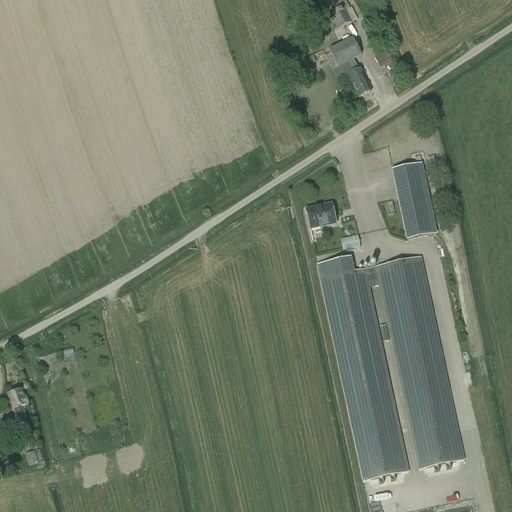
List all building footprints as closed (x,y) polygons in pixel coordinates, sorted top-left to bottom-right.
[(350,9),(344,0),(315,0),(327,22),(332,20),(337,30),(357,20),(351,8),(350,9)] [(359,69),(358,70),(353,60),(361,56),(352,38),(328,50),(330,54),(324,57),(336,81),(346,76),(358,98),(371,92),(359,69)] [(373,58),(379,69),(391,64),(385,52),(373,58)] [(392,171),(407,241),(436,234),(421,165),(392,171)] [(310,230),(335,224),(331,205),(305,210),(310,230)] [(341,241),(343,251),(359,247),(357,237),(341,241)] [(316,265),(315,264),(363,483),(408,474),(366,283),(378,280),(420,471),(464,462),(420,258),(355,273),(352,258),(316,265)] [(28,408),(27,406),(26,401),(24,401),(21,391),(8,395),(12,410),(17,427),(28,424),(23,410),(28,408)] [(25,453),(28,466),(38,463),(34,451),(25,453)]
